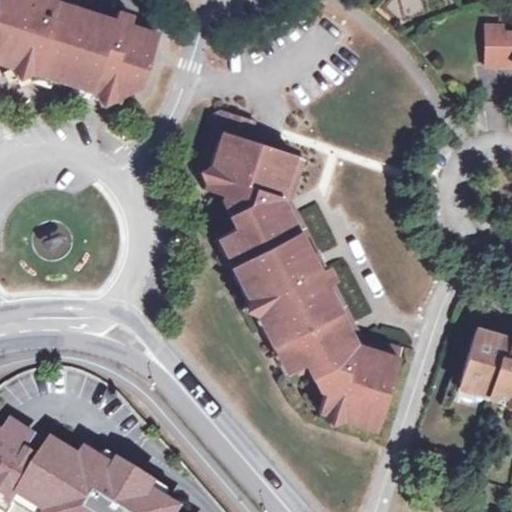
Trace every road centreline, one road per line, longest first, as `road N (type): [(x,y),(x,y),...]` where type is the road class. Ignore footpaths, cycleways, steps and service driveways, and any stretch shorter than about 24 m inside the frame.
road 1 (residential): [(370,511),(470,230)]
road 2 (residential): [(118,172),(171,115),(210,0)]
road 3 (tertiary): [(183,391),(293,511)]
road 4 (residential): [(109,316),(143,260),(146,228),(118,172)]
road 5 (tertiary): [(64,323),(183,391)]
road 6 (residential): [(118,172),(77,149),(55,147),(0,166)]
road 7 (residential): [(511,149),(476,153),(461,169),(457,212),(470,230)]
